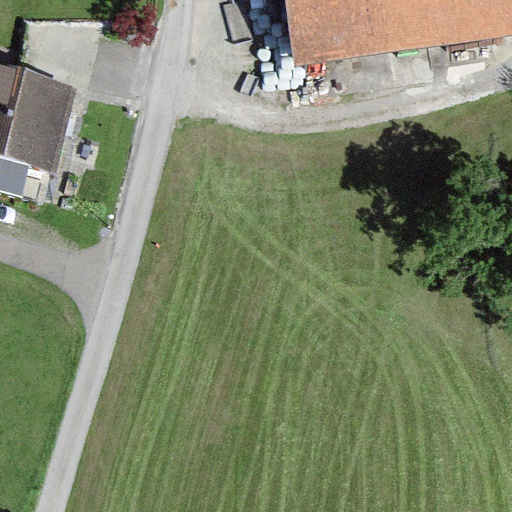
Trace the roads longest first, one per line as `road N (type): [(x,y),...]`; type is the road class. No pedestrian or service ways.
road 1 (unclassified): [(182,0),(170,98),(49,511)]
road 2 (track): [(511,80),(303,121),(170,98)]
